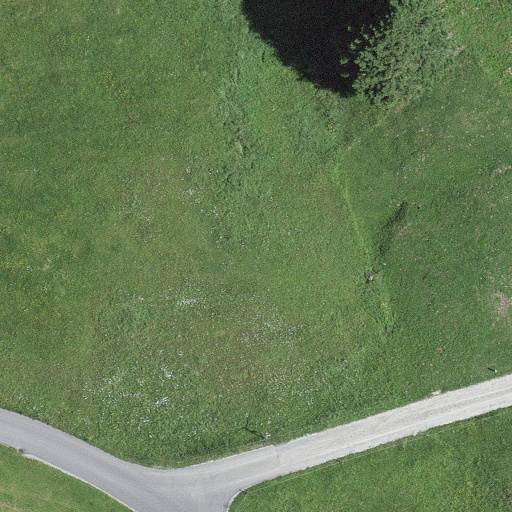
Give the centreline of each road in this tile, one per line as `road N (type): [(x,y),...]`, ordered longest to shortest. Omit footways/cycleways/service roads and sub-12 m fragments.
road 1 (track): [(171,511),(221,481),(511,396)]
road 2 (unclassified): [(171,511),(0,429)]
